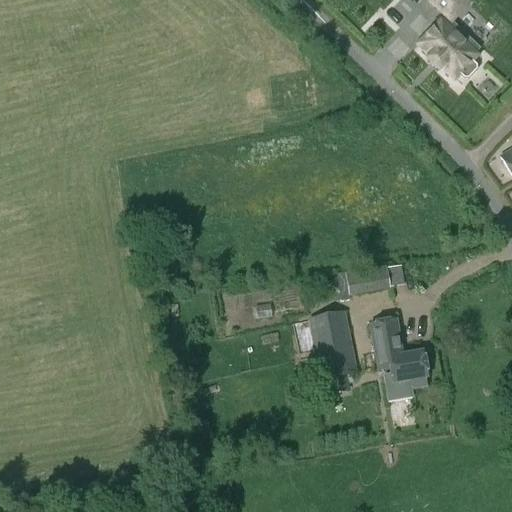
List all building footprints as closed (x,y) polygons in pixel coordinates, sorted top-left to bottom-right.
[(460,0),(426,0),(425,2),(443,19),(416,48),(428,60),(426,63),(437,73),(439,70),(452,82),(457,77),(462,82),(466,82),(475,72),(475,68),(470,64),(475,58),(472,56),(476,51),(448,24),(466,5),(460,0)] [(511,151),(499,159),(511,180),(511,151)] [(389,292),(385,270),(385,267),(344,274),(348,299),(389,292)] [(319,383),(355,376),(343,316),(307,324),(319,383)] [(425,381),(420,356),(400,359),(393,324),(369,329),(377,374),(389,372),(390,378),(382,379),(387,405),(411,401),(410,392),(424,390),(423,381),(425,381)]
